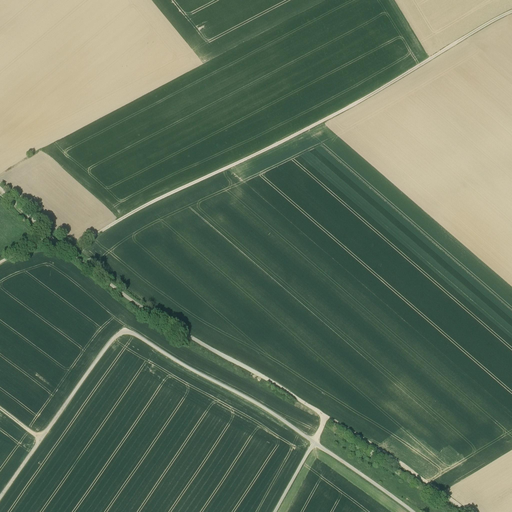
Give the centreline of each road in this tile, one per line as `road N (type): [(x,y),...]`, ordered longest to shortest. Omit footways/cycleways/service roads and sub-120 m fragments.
road 1 (track): [(69,251),(148,203),(337,113),(511,11)]
road 2 (unclassified): [(314,441),(125,331),(0,497)]
road 3 (track): [(326,417),(157,316),(69,251)]
road 4 (track): [(463,511),(326,417)]
road 5 (unclassified): [(411,511),(314,441)]
